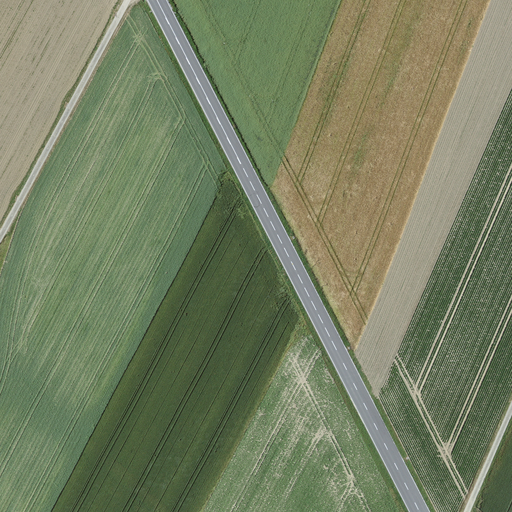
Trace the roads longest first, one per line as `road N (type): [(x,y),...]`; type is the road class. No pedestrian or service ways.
road 1 (secondary): [(418,511),(157,0)]
road 2 (track): [(127,0),(0,237)]
